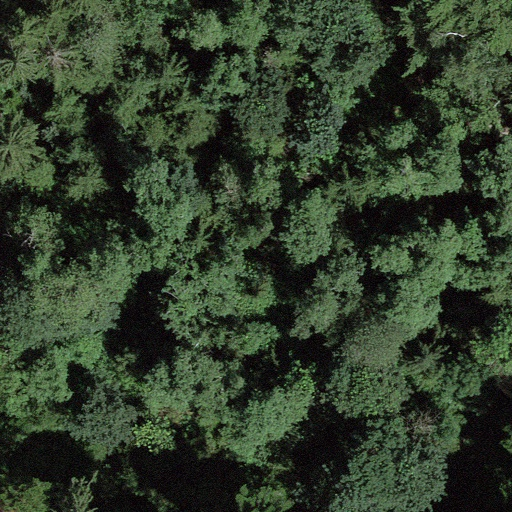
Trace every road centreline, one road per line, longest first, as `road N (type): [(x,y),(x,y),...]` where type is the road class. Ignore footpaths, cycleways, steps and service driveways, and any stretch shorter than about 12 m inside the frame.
road 1 (track): [(511,128),(384,0)]
road 2 (track): [(441,511),(511,383)]
